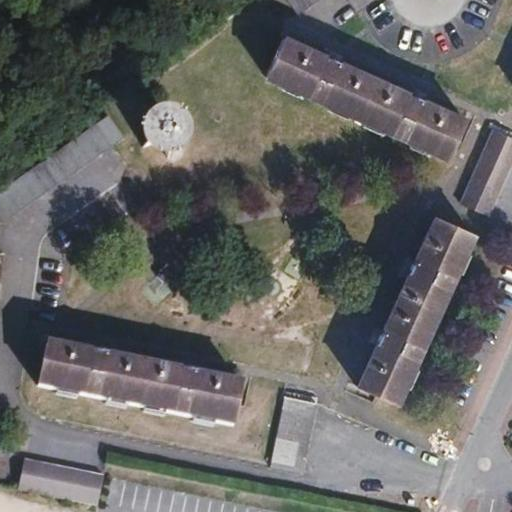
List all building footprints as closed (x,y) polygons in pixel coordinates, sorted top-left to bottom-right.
[(325,0),(274,0),(291,24),(325,0)] [(280,43),(262,80),(354,121),(371,84),(332,66),(322,62),(280,43)] [(322,62),(332,66),(335,58),(325,54),(322,62)] [(405,99),(371,84),(354,121),(444,162),(462,125),(416,104),(405,99)] [(405,99),(416,104),(419,97),(408,92),(405,99)] [(167,161),(171,157),(165,148),(166,139),(177,132),(174,127),(162,134),(156,134),(149,124),(145,127),(152,138),(150,143),(141,149),(144,154),(154,147),(160,149),(167,161)] [(0,217),(4,223),(113,147),(98,125),(0,193),(0,217)] [(511,140),(489,130),(456,203),(484,216),(511,152),(511,140)] [(407,275),(393,306),(431,324),(470,237),(432,221),(412,264),(407,275)] [(403,261),(399,272),(407,275),(412,264),(403,261)] [(392,407),(431,324),(393,306),(380,335),(375,346),(355,390),(392,407)] [(371,331),(366,342),(375,346),(380,335),(371,331)] [(36,388),(131,409),(140,367),(100,359),(89,356),(44,347),(36,388)] [(101,351),(90,349),(89,356),(100,359),(101,351)] [(191,369),(180,366),(177,375),(189,377),(191,369)] [(177,375),(140,367),(131,409),(229,430),(238,388),(189,377),(177,375)] [(282,397),(268,468),(298,475),(312,404),(282,397)] [(95,508),(102,476),(20,459),(13,491),(95,508)]
